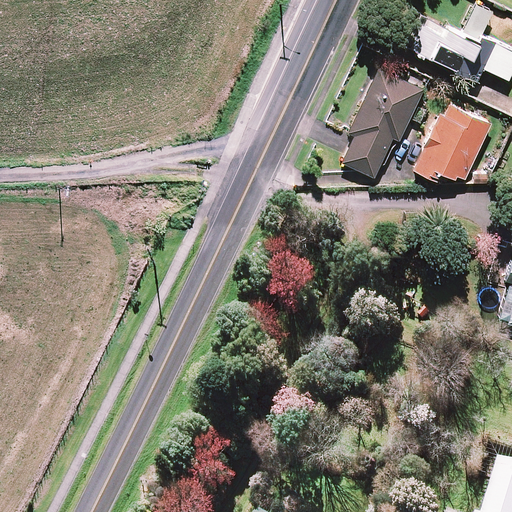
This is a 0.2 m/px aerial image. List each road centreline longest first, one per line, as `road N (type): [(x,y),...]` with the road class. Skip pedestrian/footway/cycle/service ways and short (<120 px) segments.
road 1 (tertiary): [(90,511),(335,0)]
road 2 (track): [(258,166),(0,177)]
